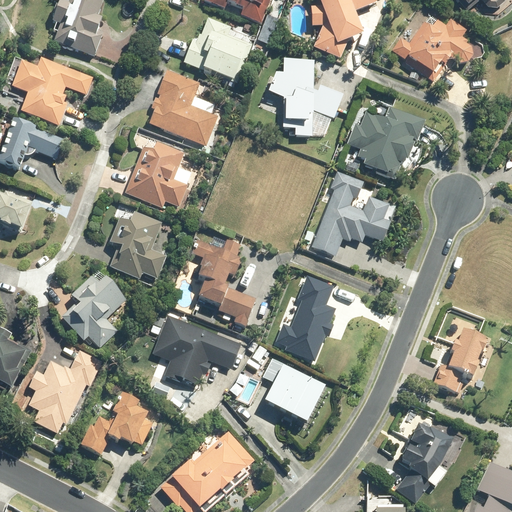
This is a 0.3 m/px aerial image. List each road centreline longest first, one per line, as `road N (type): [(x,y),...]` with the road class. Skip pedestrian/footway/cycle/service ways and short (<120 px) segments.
road 1 (residential): [(458,199),(363,427),(286,511)]
road 2 (residential): [(117,112),(65,255),(38,275),(0,273)]
